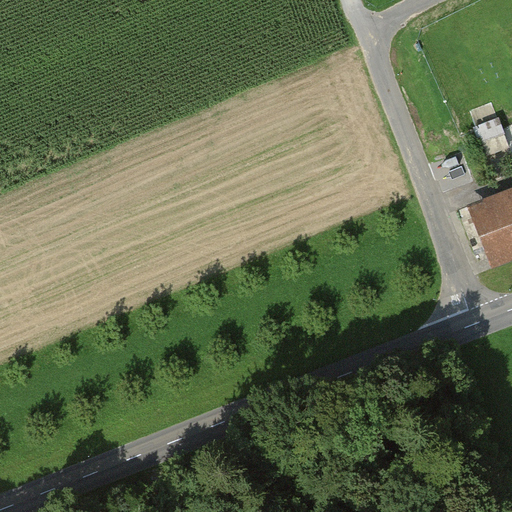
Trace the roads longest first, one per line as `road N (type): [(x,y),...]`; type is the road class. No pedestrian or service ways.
road 1 (tertiary): [(474,324),(0,511)]
road 2 (unclassified): [(474,324),(365,34)]
